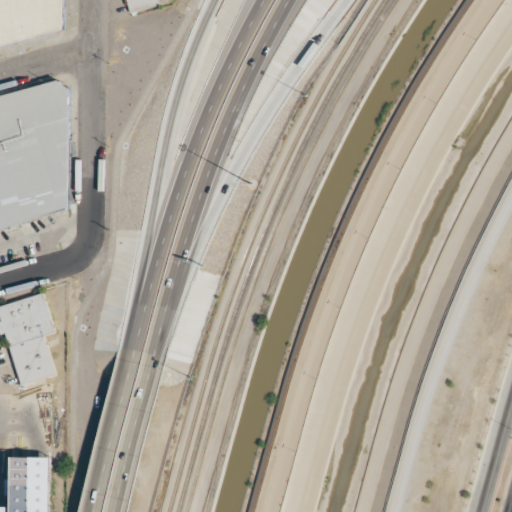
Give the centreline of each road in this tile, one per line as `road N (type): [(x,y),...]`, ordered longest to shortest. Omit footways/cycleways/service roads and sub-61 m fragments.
road 1 (motorway): [(260,0),(185,173),(131,362)]
road 2 (motorway): [(155,356),(224,138),(292,0)]
road 3 (motorway): [(210,0),(159,160),(135,346)]
road 4 (motorway): [(171,297),(245,142),(343,0)]
road 5 (residential): [(82,254),(93,224),(93,0)]
road 6 (motorway): [(119,511),(155,356)]
road 7 (motorway): [(131,362),(95,511)]
road 8 (primary): [(511,389),(478,511)]
